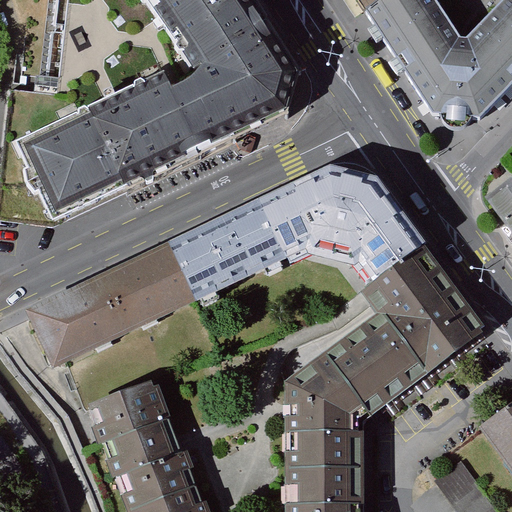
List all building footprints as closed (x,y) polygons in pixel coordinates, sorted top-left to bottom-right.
[(6,95),(0,154),(0,224),(55,230),(276,126),(294,118),(305,82),(291,61),(252,0),(68,0),(56,100),(6,95)] [(355,0),(371,22),(402,0),(355,0)] [(402,0),(371,22),(393,51),(448,17),(435,0),(402,0)] [(448,17),(393,51),(446,131),(492,134),(511,112),(511,0),(476,39),(471,39),(448,17)] [(377,286),(386,298),(439,264),(435,258),(386,192),(345,183),(258,218),(290,285),(322,271),(326,278),(369,290),(377,286)] [(511,235),(511,186),(488,204),(511,235)] [(201,328),(290,285),(258,218),(170,259),(201,328)] [(201,328),(170,259),(34,321),(67,389),(201,328)] [(387,333),(334,367),(379,431),(385,437),(502,354),(439,264),(386,298),(371,308),(387,333)] [(286,511),(373,511),(374,453),(366,453),(367,442),(370,439),(379,431),(334,367),(290,391),(289,429),(286,511)] [(207,511),(161,390),(90,413),(125,511),(207,511)] [(511,414),(481,436),(511,475),(511,414)] [(452,511),(503,511),(465,460),(431,482),(452,511)]
